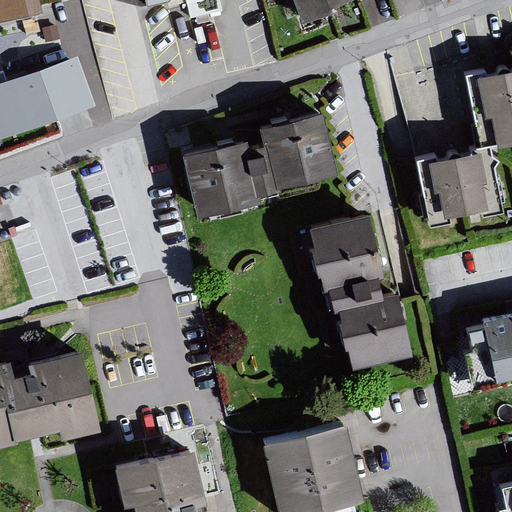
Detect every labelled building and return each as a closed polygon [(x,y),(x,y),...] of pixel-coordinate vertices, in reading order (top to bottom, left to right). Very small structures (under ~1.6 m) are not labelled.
[(0,0),(0,27),(44,19),(41,0),(0,0)] [(338,0),(297,0),(309,22),(336,18),(338,12),(344,10),(338,0)] [(363,0),(338,0),(344,10),(364,2),(363,0)] [(6,65),(0,66),(0,118),(24,109),(30,125),(90,102),(75,62),(14,84),(6,65)] [(482,74),(468,76),(481,143),(494,141),(495,147),(511,143),(511,74),(483,80),(482,74)] [(325,110),(268,123),(274,151),(259,155),(267,189),(340,172),(325,110)] [(254,136),(191,152),(206,212),(262,198),(250,149),(256,141),(254,136)] [(433,157),(417,160),(429,226),(450,223),(449,215),(479,210),(481,220),(507,215),(495,147),(494,141),(481,143),(470,146),(471,156),(434,163),(433,157)] [(376,213),(314,229),(336,308),(390,297),(393,290),(376,213)] [(393,300),(347,309),(361,366),(420,352),(405,289),(396,290),(393,300)] [(511,314),(484,321),(497,380),(511,376),(511,314)] [(19,357),(0,361),(0,444),(94,422),(78,358),(43,366),(48,387),(34,391),(31,377),(23,374),(19,357)] [(347,423),(262,442),(277,511),(304,511),(364,498),(347,423)] [(212,511),(199,449),(117,467),(126,511),(212,511)]
